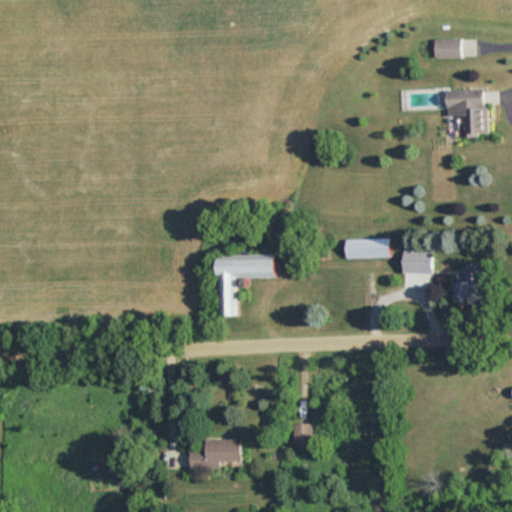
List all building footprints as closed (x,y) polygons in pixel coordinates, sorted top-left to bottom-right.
[(435,38),(435,56),(462,56),(462,38),(435,38)] [(490,135),(488,88),(448,89),(449,116),(460,116),(461,136),(490,135)] [(347,239),(347,258),(391,258),(391,239),(347,239)] [(404,272),(434,272),(434,250),(404,250),(404,272)] [(239,277),(278,277),(278,252),(219,253),(220,314),(239,314),(239,277)] [(488,300),(488,261),(467,261),(467,279),(457,279),(457,300),(488,300)] [(295,446),(313,446),(313,422),(295,422),(295,446)] [(221,468),(221,459),(243,459),(243,438),(208,438),(208,448),(192,448),(192,468),(221,468)]
